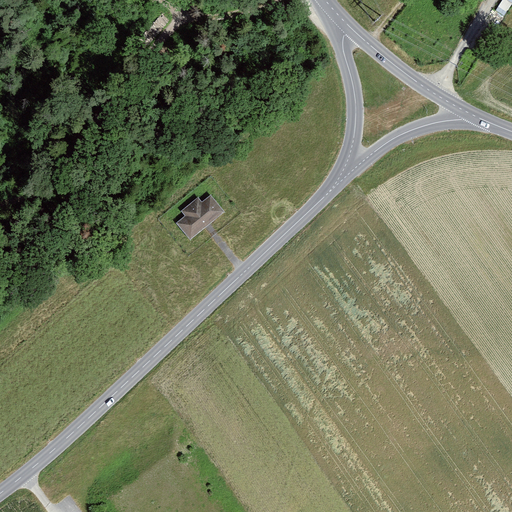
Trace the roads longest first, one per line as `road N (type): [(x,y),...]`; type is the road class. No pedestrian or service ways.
road 1 (tertiary): [(329,192),(0,496)]
road 2 (tertiary): [(336,19),(353,96),(348,148),(329,192)]
road 3 (tertiary): [(336,19),(479,119)]
road 4 (tertiary): [(479,119),(390,141),(329,192)]
